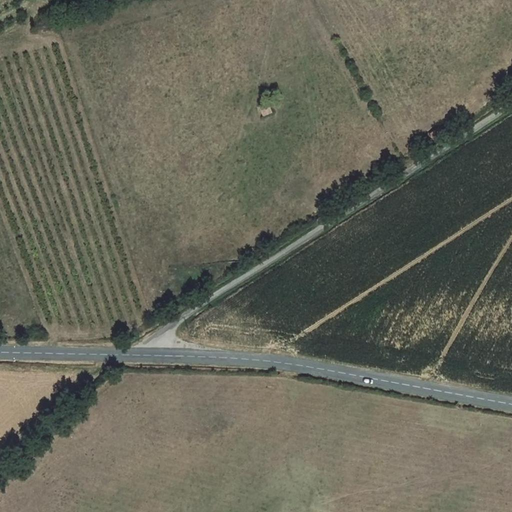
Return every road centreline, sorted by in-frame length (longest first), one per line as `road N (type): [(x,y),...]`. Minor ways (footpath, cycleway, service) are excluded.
road 1 (unclassified): [(511,103),(128,355)]
road 2 (tertiary): [(128,355),(245,360),(511,406)]
road 3 (track): [(128,355),(0,475)]
road 4 (tertiary): [(0,353),(128,355)]
